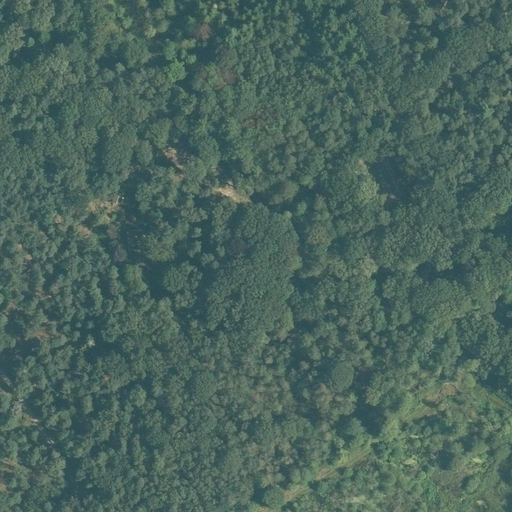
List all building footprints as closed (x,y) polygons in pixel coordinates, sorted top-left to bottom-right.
[(51,30),(47,34),(51,39),(53,37),(57,41),(62,37),(58,32),(59,30),(56,27),(55,28),(54,28),(52,29),(50,30),(51,30)] [(58,113),(63,121),(68,118),(63,110),(58,113)] [(364,139),(354,145),(358,152),(368,146),(364,139)] [(415,230),(406,235),(409,242),(419,238),(415,230)] [(128,232),(129,242),(142,241),(141,231),(128,232)] [(110,345),(113,350),(124,344),(121,339),(110,345)] [(153,347),(144,350),(146,356),(155,353),(153,347)] [(191,459),(199,467),(203,463),(195,455),(191,459)]
